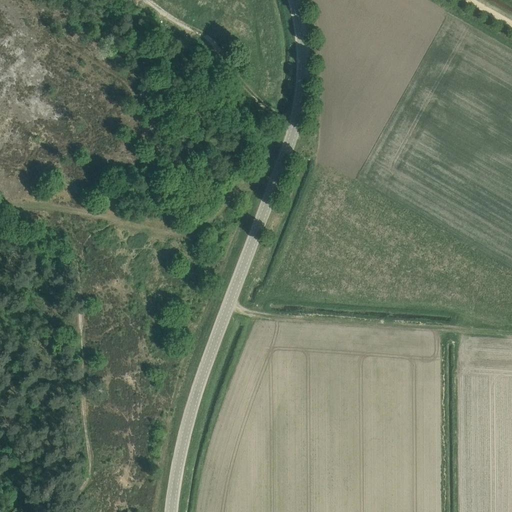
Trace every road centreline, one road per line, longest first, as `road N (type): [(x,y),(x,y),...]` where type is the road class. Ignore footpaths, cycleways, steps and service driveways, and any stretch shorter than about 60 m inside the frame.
road 1 (tertiary): [(171,511),(184,431),(295,126),(303,76),(293,0)]
road 2 (track): [(280,168),(233,179),(211,213),(187,227),(123,216)]
road 3 (track): [(123,216),(0,202)]
